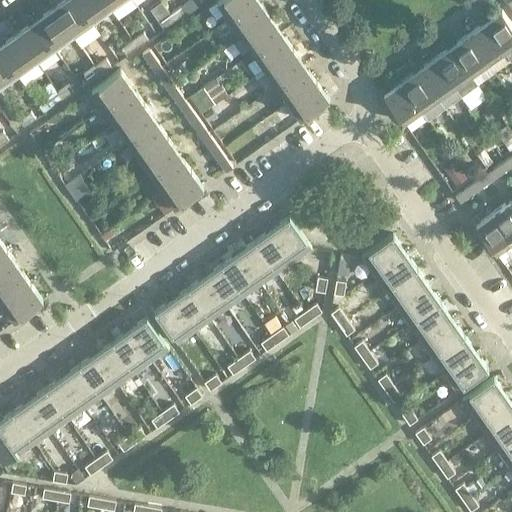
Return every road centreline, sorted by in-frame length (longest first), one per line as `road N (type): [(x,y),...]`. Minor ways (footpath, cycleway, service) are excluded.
road 1 (residential): [(0,374),(364,121)]
road 2 (residential): [(511,340),(364,121)]
road 3 (residential): [(364,121),(283,0)]
